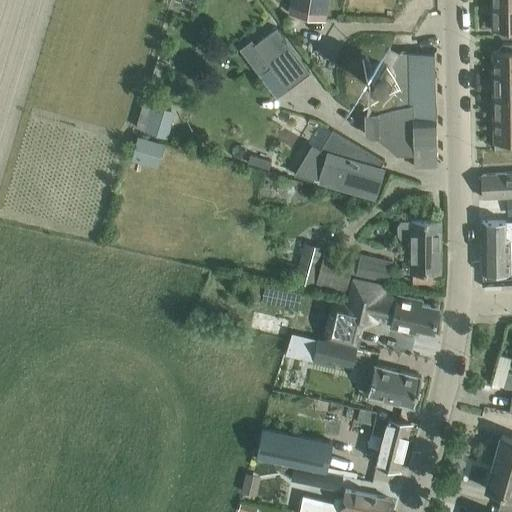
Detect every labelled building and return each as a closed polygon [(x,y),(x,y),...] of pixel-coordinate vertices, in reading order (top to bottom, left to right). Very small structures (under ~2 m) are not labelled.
[(289,0),(288,12),(325,19),(328,0),(289,0)] [(511,5),(491,5),(492,29),(502,29),(502,36),(511,35),(511,5)] [(310,71),(276,27),(254,44),(251,40),(239,49),(253,66),(264,58),(287,88),(310,71)] [(503,49),(492,49),(493,73),(511,72),(511,41),(502,42),(503,49)] [(413,106),(412,52),(399,52),(399,54),(389,48),(382,60),(381,60),(376,61),(370,65),(366,69),(366,73),(365,84),(368,89),(373,92),(377,92),(369,110),(378,113),(413,106)] [(434,52),(412,52),(413,106),(378,113),(378,114),(365,114),(366,133),(371,136),(379,135),(397,153),(414,153),(414,165),(421,165),(437,164),(434,52)] [(511,95),(511,72),(493,73),(493,96),(511,95)] [(511,95),(493,96),(493,118),(511,118),(511,95)] [(165,135),(173,108),(154,103),(147,129),(165,135)] [(511,118),(493,118),(494,142),(494,149),(504,149),(511,148),(511,118)] [(312,143),(294,173),(318,180),(347,188),(376,197),(382,177),(380,177),(379,180),(372,178),(374,174),(375,175),(384,158),(333,127),(320,148),(312,143)] [(139,137),(134,157),(154,162),(157,160),(162,144),(139,137)] [(511,171),(502,172),(482,173),(483,197),(511,195),(511,171)] [(440,217),(420,217),(410,218),(410,219),(401,219),(397,223),(397,230),(400,237),(410,238),(409,271),(416,271),(416,279),(420,278),(440,278),(440,217)] [(511,237),(511,219),(506,220),(502,220),(482,220),(483,272),(510,272),(510,252),(510,238),(511,237)] [(326,247),(325,247),(304,242),(301,254),(293,252),(290,261),(298,264),(294,278),(345,293),(354,261),(324,253),(326,247)] [(392,261),(361,252),(356,271),(387,280),(392,261)] [(333,304),(326,337),(358,344),(364,316),(377,319),(378,317),(391,320),(390,325),(415,330),(416,327),(434,330),(439,306),(421,303),(422,299),(397,293),(397,294),(383,291),(385,285),(385,284),(353,277),(347,307),(333,304)] [(353,364),(357,347),(318,338),(313,359),(332,363),(333,360),(353,364)] [(422,375),(375,363),(367,394),(414,406),(422,375)] [(410,422),(390,417),(389,416),(376,413),(377,412),(359,407),(356,418),(374,422),(372,429),(384,432),(377,463),(399,469),(410,422)] [(327,470),(333,442),(262,427),(256,456),(327,470)] [(511,436),(501,434),(493,460),(511,465),(511,436)] [(511,495),(511,465),(493,460),(485,487),(511,495)] [(344,476),(315,470),(294,466),(292,477),(341,487),(344,476)] [(385,511),(389,497),(370,493),(345,488),(343,498),(335,496),(334,502),(303,496),(300,511),(385,511)] [(256,511),(258,508),(240,503),(238,511),(240,511),(256,511)]
